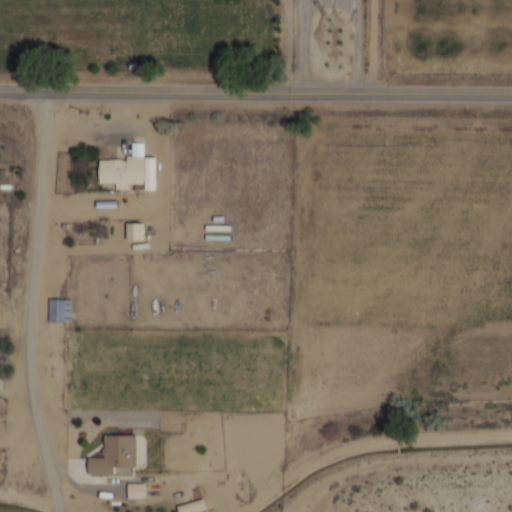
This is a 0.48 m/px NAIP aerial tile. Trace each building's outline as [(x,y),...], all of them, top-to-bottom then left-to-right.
[(96,187),(145,187),(145,161),(96,161),(96,187)] [(145,243),(145,226),(125,226),(125,243),(145,243)] [(48,325),(71,325),(71,302),(48,302),(48,325)] [(85,478),(112,478),(112,472),(134,472),(134,438),(102,438),(102,460),(85,460),(85,478)] [(126,501),(141,501),(141,488),(126,488),(126,501)] [(175,511),(204,511),(202,501),(174,509),(175,511)]
